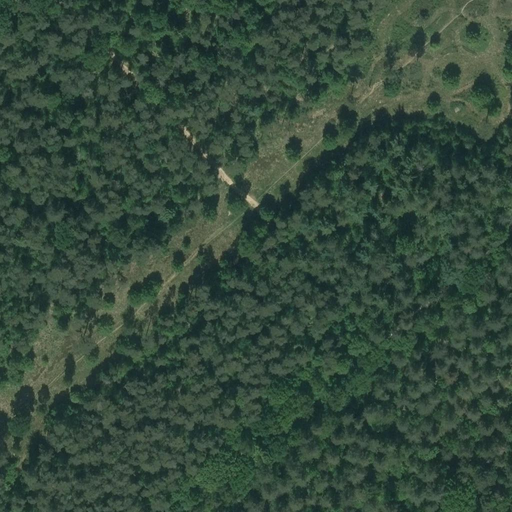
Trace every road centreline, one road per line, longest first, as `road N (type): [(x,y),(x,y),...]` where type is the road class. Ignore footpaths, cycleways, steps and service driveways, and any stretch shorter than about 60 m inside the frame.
road 1 (track): [(0,426),(250,204)]
road 2 (track): [(250,204),(61,0)]
